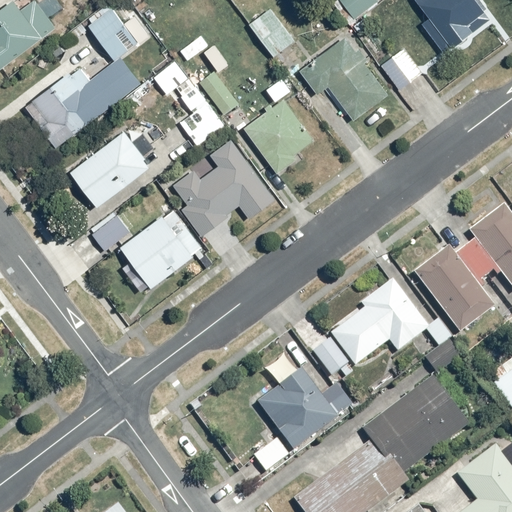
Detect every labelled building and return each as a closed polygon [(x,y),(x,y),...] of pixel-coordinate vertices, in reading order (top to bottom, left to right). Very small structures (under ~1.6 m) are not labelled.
[(22,10),(14,0),(10,0),(0,8),(0,68),(55,27),(35,0),(22,10)] [(491,21),(476,0),(417,0),(428,16),(424,19),(446,51),(491,21)] [(86,22),(115,60),(149,34),(134,15),(124,23),(109,4),(86,22)] [(296,40),(271,7),(248,24),(274,57),(296,40)] [(359,46),(355,49),(346,36),(301,69),(319,93),(329,86),(354,119),(389,94),(366,63),(370,60),(359,46)] [(422,73),(403,48),(381,64),(400,89),(422,73)] [(142,82),(122,55),(94,77),(83,62),(26,106),(57,146),(142,82)] [(198,144),(225,122),(174,59),(152,77),(167,94),(175,88),(193,111),(180,123),(198,144)] [(239,102),(213,69),(198,81),(224,114),(239,102)] [(252,117),(255,121),(245,129),(278,172),(299,157),(296,154),(314,140),(283,99),(273,107),(270,103),(252,117)] [(150,166),(124,131),(72,171),(98,206),(150,166)] [(276,198),(230,140),(211,155),(219,165),(201,179),(194,170),(174,185),(188,202),(181,207),(203,235),(241,205),(251,218),(276,198)] [(478,281),(497,268),(511,288),(511,211),(508,206),(471,233),(475,239),(453,255),(446,245),(412,270),(458,333),(495,305),(478,281)] [(203,248),(172,208),(121,246),(152,287),(203,248)] [(129,231),(114,212),(91,230),(106,250),(129,231)] [(390,339),(398,350),(429,326),(393,278),(364,300),(367,304),(331,331),(356,365),(390,339)] [(454,336),(439,319),(425,331),(440,348),(454,336)] [(349,362),(330,337),(312,349),(331,375),(349,362)] [(267,470),(339,416),(353,405),(337,383),(322,394),(305,370),(303,372),(286,349),(265,365),(280,386),(259,401),(283,433),(255,455),(267,470)] [(511,363),(491,379),(511,406),(511,363)] [(372,439),(295,497),(306,511),(366,511),(410,480),(404,472),(469,423),(459,409),(470,401),(445,368),(434,376),(432,374),(363,427),(372,439)] [(511,511),(511,467),(495,445),(458,473),(478,500),(462,511),(511,511)] [(125,511),(118,502),(105,511),(125,511)]
